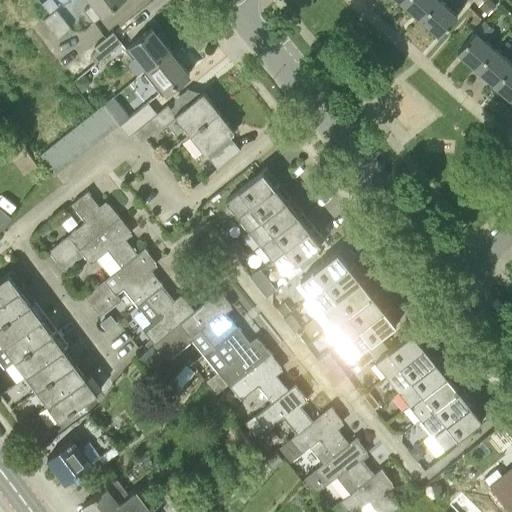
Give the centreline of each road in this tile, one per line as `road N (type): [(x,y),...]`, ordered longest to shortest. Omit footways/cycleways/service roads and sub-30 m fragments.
road 1 (residential): [(67,190),(126,147),(186,202),(312,103)]
road 2 (residential): [(458,282),(312,103)]
road 3 (residential): [(312,103),(228,0)]
